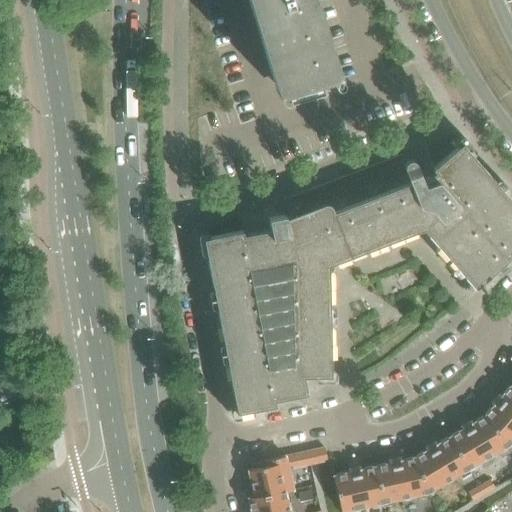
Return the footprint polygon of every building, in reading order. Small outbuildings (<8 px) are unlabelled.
[(331,73),(308,0),(251,0),(279,90),(331,73)] [(328,265),(400,237),(422,229),(474,288),(493,271),(509,258),(511,261),(511,201),(461,143),(432,169),(434,172),(421,178),(415,163),(414,161),(412,160),(410,160),(407,160),(406,158),(405,156),(402,155),(399,155),(285,199),(283,200),(282,203),(281,205),(283,215),(268,218),(270,229),(242,235),(241,231),(203,238),(236,413),(275,405),(274,400),(306,394),(303,376),(330,376),(328,265)] [(506,445),(511,437),(511,386),(510,385),(501,397),(499,395),(492,403),(491,404),(493,406),(484,416),(506,445)] [(506,445),(484,416),(472,423),(470,421),(460,427),(462,429),(449,437),(467,467),(506,445)] [(467,467),(449,437),(436,445),(435,442),(425,448),(426,451),(414,458),(426,490),(467,467)] [(326,460),(324,448),(314,450),(317,462),(326,460)] [(309,464),(306,452),(282,457),(285,470),(287,469),(309,464)] [(291,489),(287,469),(285,470),(282,457),(267,461),(268,466),(248,470),(254,496),(281,490),(282,492),(291,489)] [(426,490),(414,458),(400,461),(400,458),(388,461),(389,463),(375,466),(383,501),(426,490)] [(383,501),(375,466),(360,470),(359,467),(348,470),(348,472),(333,476),(341,511),(383,501)] [(495,488),(490,480),(479,486),(484,494),(495,488)] [(484,494),(479,486),(468,493),(473,501),(484,494)] [(286,511),(282,492),(281,490),(254,496),(249,498),(249,496),(247,496),(251,511),(286,511)] [(310,490),(297,493),(299,502),(312,500),(310,490)]
